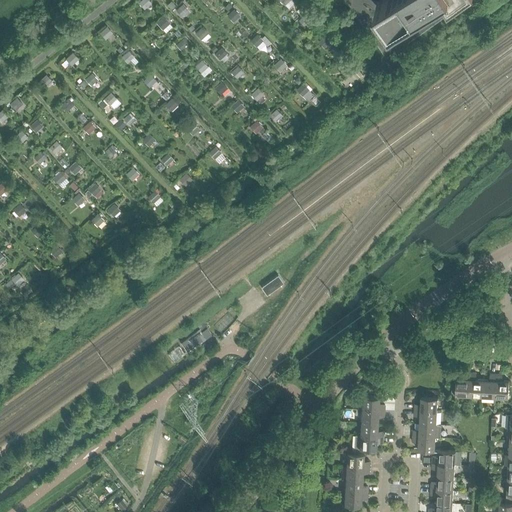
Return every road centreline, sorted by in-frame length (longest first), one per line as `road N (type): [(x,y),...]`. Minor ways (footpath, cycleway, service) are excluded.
road 1 (unclassified): [(160,399),(230,349),(318,406)]
road 2 (unclassified): [(497,258),(380,341)]
road 3 (unclassified): [(318,406),(238,511)]
road 4 (residential): [(396,459),(401,366),(380,341)]
